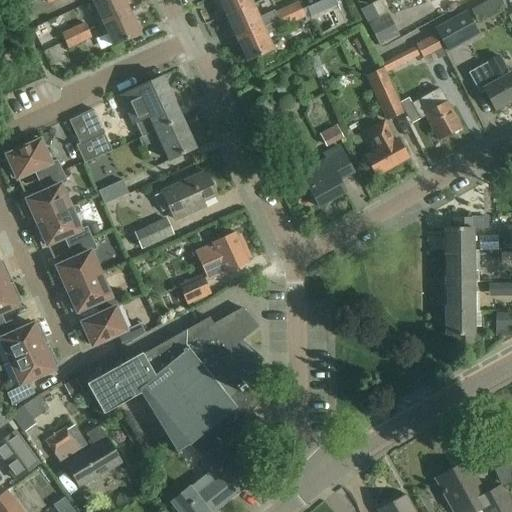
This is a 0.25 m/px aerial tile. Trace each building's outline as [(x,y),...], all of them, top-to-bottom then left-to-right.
[(128,12),(122,0),(94,0),(100,13),(95,16),(99,25),(128,12)] [(220,0),(228,16),(251,5),(248,0),(220,0)] [(299,0),(278,10),(275,12),(279,20),(322,0),(299,0)] [(355,17),(346,0),(322,0),(279,20),(282,28),(305,17),(306,18),(310,15),(311,17),(337,5),(345,22),(355,17)] [(380,0),(378,0),(372,3),(361,9),(369,23),(380,46),(400,36),(388,13),(380,0)] [(228,16),(238,38),(261,28),(262,28),(279,20),(275,12),(273,9),(257,17),(251,5),(228,16)] [(447,48),(478,32),(466,11),(435,27),(447,48)] [(128,12),(99,25),(104,35),(109,32),(115,46),(138,35),(128,12)] [(75,36),(79,44),(92,38),(85,22),(75,27),(79,35),(75,36)] [(79,35),(75,27),(62,33),(69,48),(79,44),(75,36),(79,35)] [(272,50),(262,28),(261,28),(238,38),(248,61),(272,50)] [(445,56),(434,35),(416,44),(417,46),(421,55),(424,59),(431,55),(434,61),(445,56)] [(384,67),(386,73),(421,55),(417,46),(382,64),(383,68),(384,67)] [(510,74),(499,54),(468,72),(480,92),(483,90),(494,109),(511,99),(511,75),(511,74),(510,74)] [(441,61),(431,66),(441,87),(451,82),(441,61)] [(386,121),(404,113),(386,73),(384,67),(366,75),(386,121)] [(142,137),(182,119),(162,76),(120,96),(120,97),(123,95),(142,137)] [(413,103),(421,118),(424,116),(438,140),(461,128),(439,89),(413,103)] [(105,133),(94,109),(93,109),(81,115),(92,139),(101,134),(105,133)] [(92,139),(81,115),(69,120),(80,144),(92,139)] [(182,119),(142,137),(139,138),(143,147),(160,139),(169,160),(196,148),(182,119)] [(398,139),(397,140),(385,119),(364,130),(375,151),(365,157),(375,175),(408,157),(398,139)] [(325,146),(343,137),(336,123),(318,132),(325,146)] [(101,134),(92,139),(80,144),(77,146),(85,163),(110,152),(101,134)] [(51,163),(40,140),(38,141),(36,137),(25,141),(27,145),(6,155),(11,165),(7,167),(12,178),(16,176),(17,178),(34,171),(39,181),(62,171),(57,160),(51,163)] [(327,153),(329,157),(299,174),(318,207),(344,192),(337,180),(351,172),(337,147),(327,153)] [(44,192),(26,199),(28,202),(23,204),(28,214),(32,212),(37,222),(70,207),(60,185),(67,182),(62,171),(39,181),(44,192)] [(205,173),(161,194),(155,196),(162,212),(168,209),(173,220),(196,209),(194,204),(215,194),(205,173)] [(105,204),(129,193),(123,180),(99,191),(105,204)] [(70,207),(37,222),(41,232),(37,234),(42,244),(46,242),(47,245),(64,237),(69,248),(92,237),(87,227),(81,230),(70,207)] [(174,235),(166,217),(134,232),(142,249),(174,235)] [(445,228),(445,252),(471,252),(471,251),(471,229),(488,229),(488,217),(453,217),(453,228),(445,228)] [(98,232),(95,224),(89,226),(92,235),(98,232)] [(511,226),(503,226),(503,248),(511,248),(511,226)] [(167,240),(177,269),(196,263),(186,234),(167,240)] [(233,235),(212,244),(195,251),(208,280),(246,263),(244,259),(249,257),(239,236),(234,238),(233,235)] [(74,258),(56,266),(58,269),(53,271),(58,281),(62,279),(67,289),(100,274),(90,251),(97,249),(92,237),(69,248),(74,258)] [(477,251),(471,251),(471,252),(445,252),(445,282),(471,282),(471,283),(473,283),(477,283),(477,251)] [(100,274),(67,289),(71,299),(67,301),(72,311),(76,309),(77,312),(94,304),(99,314),(115,307),(122,305),(117,294),(110,296),(100,274)] [(189,303),(210,293),(202,275),(180,285),(189,303)] [(7,282),(0,285),(0,325),(5,323),(0,313),(18,305),(16,303),(21,301),(16,291),(12,292),(7,282)] [(471,282),(445,282),(445,312),(478,312),(478,292),(473,292),(473,283),(471,283),(471,282)] [(511,296),(511,283),(501,284),(501,296),(511,296)] [(99,314),(82,322),(83,325),(79,327),(83,337),(87,335),(92,346),(118,334),(123,346),(145,333),(140,324),(126,330),(115,307),(99,314)] [(209,317),(143,355),(142,353),(87,384),(104,414),(141,393),(178,454),(179,453),(178,450),(188,444),(188,445),(189,445),(202,461),(201,462),(201,463),(258,418),(257,417),(256,417),(250,411),(260,403),(251,393),(251,394),(239,381),(242,378),(243,379),(256,367),(255,366),(259,353),(246,342),(245,342),(242,340),(258,326),(243,308),(207,328),(204,322),(210,318),(209,317)] [(478,312),(445,312),(445,336),(455,336),(455,346),(472,345),(472,347),(480,347),(480,336),(472,336),(472,327),(480,327),(480,313),(478,313),(478,312)] [(496,330),(511,330),(511,313),(496,312),(496,330)] [(11,320),(5,323),(0,325),(0,339),(10,361),(44,346),(39,336),(43,334),(39,324),(35,326),(34,323),(16,331),(11,320)] [(3,365),(13,387),(6,390),(12,405),(34,393),(29,381),(54,369),(53,366),(57,365),(52,354),(48,356),(44,346),(10,361),(3,365)] [(39,394),(36,397),(10,415),(23,433),(36,424),(33,420),(49,409),(39,394)] [(0,426),(9,421),(0,408),(0,426)] [(67,427),(46,440),(60,462),(87,445),(74,425),(68,429),(67,427)] [(66,463),(80,486),(120,462),(99,426),(87,433),(95,446),(66,463)] [(507,466),(511,463),(511,430),(494,439),(507,466)] [(39,463),(15,431),(0,442),(0,457),(17,480),(39,463)] [(171,502),(179,511),(212,511),(242,488),(236,480),(246,472),(231,454),(213,469),(213,470),(191,488),(190,486),(171,502)] [(453,511),(511,511),(511,494),(500,487),(484,495),(466,461),(435,478),(453,511)] [(62,469),(54,475),(69,493),(76,487),(62,469)] [(0,495),(0,511),(22,511),(7,490),(0,495)] [(377,511),(414,511),(405,494),(376,510),(377,511)]
